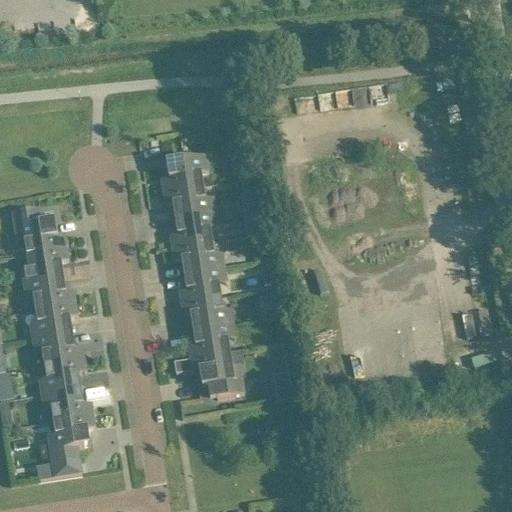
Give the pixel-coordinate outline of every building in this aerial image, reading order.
[(245,140),(234,142),(237,154),(247,152),(245,140)] [(204,191),(199,162),(167,167),(170,184),(162,185),(164,197),(204,191)] [(176,223),(208,218),(204,191),(164,197),(166,209),(174,207),(176,223)] [(23,232),(28,259),(67,253),(66,241),(58,242),(55,225),(42,227),(40,214),(13,218),(15,234),(17,234),(17,233),(23,232)] [(208,218),(176,223),(179,239),(171,241),(173,252),(213,246),(208,218)] [(185,279),(217,274),(213,246),(173,252),(175,264),(183,263),(185,279)] [(69,265),(67,253),(28,259),(30,273),(22,274),(24,290),(26,290),(25,289),(32,288),(32,287),(64,282),(61,266),(69,265)] [(217,274),(185,279),(188,295),(180,296),(182,308),(222,302),(217,274)] [(66,298),(64,282),(32,287),(32,288),(36,315),(76,308),(74,297),(66,298)] [(222,302),(182,308),(184,320),(192,319),(194,335),(226,330),(222,302)] [(36,315),(41,343),(73,337),(70,322),(78,320),(76,308),(36,315)] [(231,358),(226,330),(194,335),(197,351),(189,352),(191,364),(231,358)] [(75,353),(73,337),(41,343),(45,371),(85,364),(83,352),(75,353)] [(218,403),(245,398),(241,371),(233,372),(231,358),(238,357),(238,356),(231,358),(191,364),(175,366),(177,378),(193,376),(200,375),(203,391),(216,389),(218,402),(218,403)] [(45,371),(50,398),(82,393),(79,377),(87,376),(85,364),(45,371)] [(50,398),(54,426),(94,420),(93,409),(92,408),(84,409),(82,393),(50,398)] [(294,403),(293,395),(277,398),(278,406),(294,403)] [(96,432),(94,420),(54,426),(59,453),(52,454),(51,454),(53,469),(37,472),(39,485),(83,478),(78,452),(91,450),(88,433),(96,432)]
